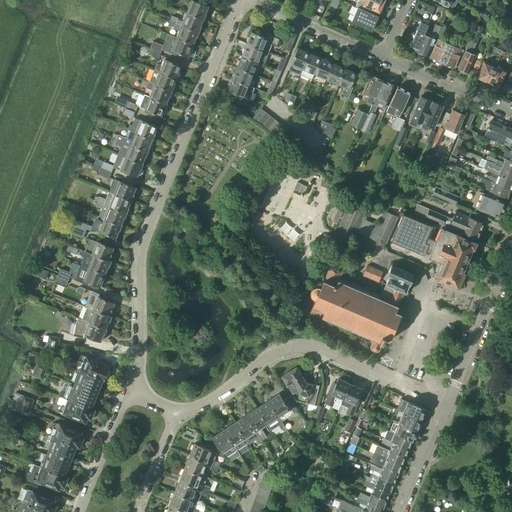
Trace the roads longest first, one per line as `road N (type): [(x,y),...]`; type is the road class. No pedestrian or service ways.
road 1 (residential): [(133,387),(141,243),(238,0)]
road 2 (residential): [(445,404),(334,355),(292,347),(216,399),(171,416)]
road 3 (residential): [(445,404),(511,243)]
road 4 (residential): [(246,0),(383,59)]
road 5 (residential): [(383,59),(511,113)]
road 6 (residential): [(133,387),(80,511)]
